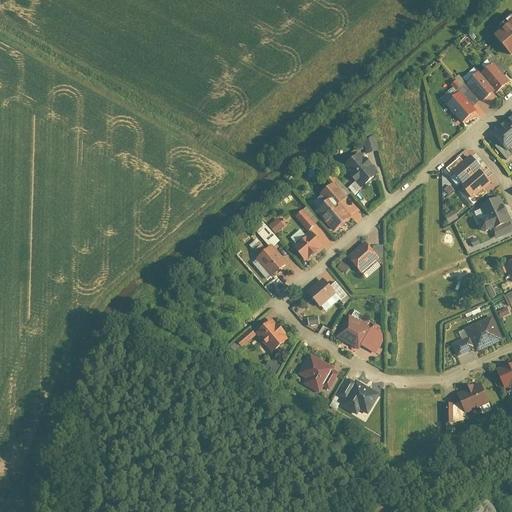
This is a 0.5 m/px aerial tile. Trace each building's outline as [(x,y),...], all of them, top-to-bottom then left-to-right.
[(511,18),(488,39),(506,59),(511,52),(511,18)] [(489,63),(475,74),(491,95),(505,84),(489,63)] [(475,74),(461,85),(477,106),(491,95),(475,74)] [(456,127),(472,114),(455,94),(439,107),(456,127)] [(511,136),(511,110),(499,122),(511,136)] [(502,154),(511,145),(511,136),(499,122),(485,134),(502,154)] [(366,154),(377,151),(374,136),(363,139),(366,154)] [(357,153),(338,170),(357,191),(376,174),(357,153)] [(465,159),(445,173),(455,186),(475,172),(465,159)] [(475,172),(455,186),(465,200),(485,185),(475,172)] [(310,213),(330,234),(346,218),(336,207),(345,199),(329,183),(314,196),(321,203),(310,213)] [(495,198),(473,208),(478,220),(470,223),(476,237),(506,224),(495,198)] [(304,231),(316,224),(305,208),(294,215),(304,231)] [(453,213),(444,218),(448,225),(457,219),(453,213)] [(274,236),(283,228),(276,219),(267,227),(274,236)] [(287,248),(300,263),(319,247),(305,231),(287,248)] [(360,242),(342,259),(357,275),(375,259),(360,242)] [(244,255),(266,281),(285,266),(267,245),(261,251),(256,246),(244,255)] [(511,283),(511,260),(498,266),(507,285),(511,283)] [(330,297),(318,281),(301,294),(314,310),(330,297)] [(507,310),(497,312),(499,319),(508,316),(507,310)] [(330,339),(355,352),(369,326),(344,313),(330,339)] [(307,319),(308,327),(319,325),(317,317),(307,319)] [(458,330),(471,357),(501,344),(488,317),(458,330)] [(269,319),(249,335),(266,355),(285,339),(269,319)] [(330,371),(304,355),(291,375),(296,379),(293,383),(315,396),(330,371)] [(263,369),(273,376),(279,367),(268,360),(263,369)] [(511,362),(490,371),(501,399),(511,394),(511,362)] [(376,396),(345,377),(332,398),(337,401),(334,407),(350,417),(353,412),(363,418),(376,396)] [(485,404),(474,383),(451,395),(461,416),(485,404)]
